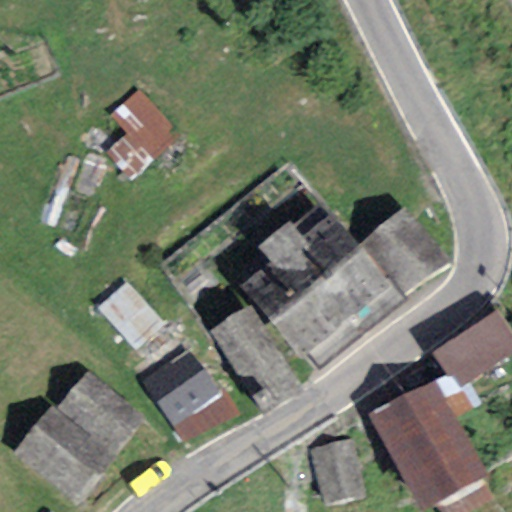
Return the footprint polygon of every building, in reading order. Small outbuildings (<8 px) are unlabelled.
[(177,133),(142,90),(115,111),(150,154),(177,133)] [(451,260),(408,207),(366,241),(409,294),(451,260)] [(319,371),(400,301),(326,216),(302,237),(289,221),(258,246),(273,262),(245,286),(319,371)] [(164,323),(125,281),(96,308),(135,350),(164,323)] [(300,389),(248,305),(207,331),(239,381),(251,374),(272,407),(300,389)] [(511,336),(497,313),(432,354),(455,391),(511,354),(511,336)] [(237,412),(190,353),(143,380),(181,443),(237,412)] [(144,415),(89,371),(59,408),(114,451),(144,415)] [(435,379),(369,416),(421,511),(424,511),(489,477),(435,379)] [(114,451),(59,408),(52,402),(15,449),(76,498),(114,451)] [(350,444),(312,451),(322,503),(359,497),(350,444)]
